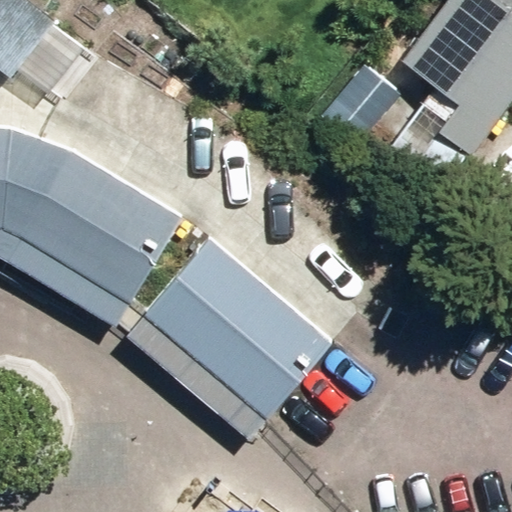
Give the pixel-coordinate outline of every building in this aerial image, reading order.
[(0,0),(0,49),(21,66),(67,10),(53,0),(0,0)] [(384,149),(435,189),(462,152),(467,155),(511,94),(511,5),(510,3),(511,0),(444,0),(401,58),(434,82),(384,149)] [(329,95),(369,124),(397,84),(357,55),(329,95)] [(0,240),(123,315),(189,206),(78,139),(22,118),(0,115),(0,240)] [(134,327),(258,430),(340,332),(216,229),(134,327)] [(236,511),(196,481),(172,511),(260,511),(247,502),(238,511),(236,511)]
